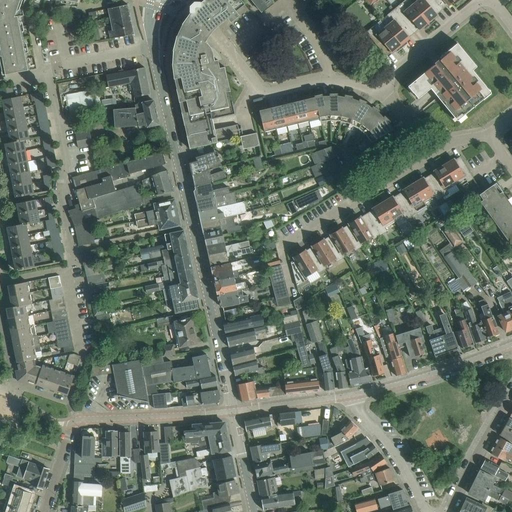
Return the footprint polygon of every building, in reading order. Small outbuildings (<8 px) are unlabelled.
[(29,70),(19,17),(24,16),(22,8),(25,0),(58,0),(78,4),(78,0),(0,0),(0,46),(6,74),(29,70)] [(230,91),(227,78),(224,68),(225,68),(225,67),(219,68),(218,60),(216,54),(213,51),(212,51),(211,49),(211,48),(210,45),(208,43),(206,42),(207,40),(208,38),(212,32),(213,30),(218,25),(228,18),(231,22),(233,20),(239,15),(236,11),(245,4),(241,0),(203,0),(200,2),(201,3),(199,4),(195,3),(193,5),(192,7),(191,11),(190,12),(182,24),(182,25),(177,36),(176,36),(173,51),(173,63),(172,64),(174,79),(177,89),(176,89),(179,102),(180,102),(182,112),(181,112),(184,125),(185,125),(187,135),(187,136),(190,149),(191,148),(190,148),(240,137),(240,136),(238,124),(215,129),(212,119),(234,114),(235,114),(232,101),(230,91)] [(273,2),(271,0),(254,0),(253,1),(261,12),(273,2)] [(442,10),(433,0),(418,0),(413,4),(430,25),(436,20),(434,18),(437,15),(437,14),(442,10)] [(433,0),(442,10),(448,5),(449,6),(452,3),(454,5),(460,0),(433,0)] [(430,25),(413,4),(407,10),(401,3),(394,9),(414,33),(419,29),(419,30),(423,27),(425,29),(430,25)] [(131,19),(128,4),(108,8),(110,18),(111,23),(131,19)] [(342,6),(337,9),(340,14),(345,10),(342,6)] [(414,33),(394,9),(387,15),(392,22),(385,27),(402,48),(408,43),(406,41),(410,38),(409,37),(414,33)] [(346,16),(341,21),(345,25),(350,21),(346,16)] [(134,34),(131,19),(111,23),(112,30),(109,30),(110,39),(134,34)] [(402,48),(385,27),(379,33),(373,26),(366,32),(386,56),(391,52),(392,53),(395,50),(397,52),(402,48)] [(491,93),(472,70),(477,67),(457,43),(440,57),(441,59),(440,60),(439,59),(434,63),(435,64),(434,65),(433,65),(408,86),(418,98),(430,88),(457,121),(491,93)] [(108,86),(131,82),(134,97),(150,94),(145,67),(123,71),(123,70),(119,71),(119,72),(106,75),(108,86)] [(13,92),(11,85),(0,87),(0,89),(1,94),(13,92)] [(90,110),(88,101),(87,91),(69,94),(72,114),(90,110)] [(14,97),(13,92),(1,94),(2,100),(14,97)] [(345,97),(344,97),(337,95),(337,93),(329,94),(329,96),(330,96),(331,120),(340,121),(345,97)] [(330,96),(329,96),(322,96),(322,94),(314,96),(314,97),(315,97),(320,118),(320,122),(331,120),(330,96)] [(359,101),(352,98),(352,96),(345,95),(344,97),(345,97),(340,121),(350,124),(359,101)] [(23,107),(21,96),(14,97),(2,100),(4,111),(23,107)] [(315,97),(314,97),(310,98),(310,97),(303,98),(303,100),(304,100),(309,121),(320,118),(315,97)] [(114,98),(100,100),(101,106),(115,104),(114,98)] [(304,100),(303,100),(299,101),(299,99),(292,101),(292,102),(293,102),(298,124),(309,121),(304,100)] [(372,108),(366,104),(367,102),(359,99),(359,101),(350,124),(358,128),(372,108)] [(159,124),(154,100),(135,104),(135,107),(113,108),(115,127),(137,125),(144,124),(145,127),(159,124)] [(293,102),(292,102),(288,103),(288,102),(281,104),(281,105),(282,105),(287,126),(298,124),(293,102)] [(282,105),(281,105),(277,106),(276,105),(270,106),(270,108),(271,108),(276,129),(287,126),(282,105)] [(383,117),(378,112),(380,110),(373,106),(372,108),(358,128),(366,135),(383,117)] [(25,118),(23,107),(4,111),(6,121),(25,118)] [(271,108),(270,108),(266,109),(265,107),(259,109),(264,132),(276,129),(271,108)] [(385,116),(383,117),(366,135),(372,143),(393,129),(389,123),(390,121),(385,116)] [(27,128),(25,118),(6,121),(8,132),(27,128)] [(29,139),(27,128),(8,132),(10,142),(24,140),(29,139)] [(92,145),(89,131),(75,134),(78,148),(92,145)] [(256,133),(240,136),(240,137),(242,143),(246,142),(247,148),(259,145),(256,133)] [(26,151),(24,140),(10,142),(5,143),(7,154),(26,151)] [(55,155),(53,145),(44,147),(46,157),(55,155)] [(336,156),(332,146),(317,151),(322,162),(330,159),(336,156)] [(355,147),(351,151),(356,158),(360,154),(355,147)] [(28,161),(26,151),(7,154),(9,165),(28,161)] [(213,163),(220,161),(217,151),(196,157),(197,160),(189,163),(192,174),(215,167),(213,163)] [(115,192),(110,175),(128,171),(129,174),(166,164),(163,152),(99,170),(102,182),(93,185),(85,187),(84,187),(88,199),(115,192)] [(474,178),(460,156),(454,160),(454,159),(449,162),(449,160),(443,164),(456,184),(465,179),(467,182),(474,178)] [(322,162),(317,164),(321,175),(334,169),(330,159),(322,162)] [(30,172),(28,161),(9,165),(11,175),(30,172)] [(456,184),(443,164),(438,167),(438,168),(434,171),(434,172),(429,175),(443,197),(449,194),(446,190),(456,184)] [(195,186),(211,181),(224,177),(222,171),(220,166),(215,167),(192,174),(192,175),(192,176),(191,178),(192,182),(194,183),(195,186)] [(102,182),(99,170),(90,172),(93,185),(102,182)] [(173,191),(168,170),(159,172),(141,180),(142,185),(152,182),(155,191),(156,194),(170,191),(173,191)] [(32,182),(30,172),(11,175),(13,186),(32,182)] [(93,185),(90,172),(72,177),(76,190),(84,187),(85,187),(93,185)] [(443,197),(429,175),(424,178),(423,178),(419,180),(418,179),(412,182),(425,203),(433,198),(438,207),(446,202),(443,197)] [(325,176),(316,180),(320,187),(328,184),(325,178),(325,176)] [(229,193),(227,187),(213,191),(211,181),(195,186),(195,189),(194,191),(196,201),(229,193)] [(34,193),(32,183),(32,182),(13,186),(15,197),(34,193)] [(427,207),(425,203),(412,182),(407,186),(408,187),(403,190),(404,191),(398,194),(412,216),(417,213),(418,214),(427,209),(426,207),(427,207)] [(511,205),(511,206),(503,193),(503,192),(496,182),(473,198),(511,252),(511,205)] [(90,222),(162,200),(171,198),(170,191),(156,194),(155,191),(141,195),(138,184),(115,192),(88,199),(84,187),(76,190),(81,207),(68,210),(74,226),(75,228),(90,222)] [(309,206),(320,201),(316,191),(295,201),(299,209),(308,205),(309,206)] [(235,192),(229,193),(196,201),(198,212),(227,205),(237,203),(235,192)] [(412,216),(398,194),(393,197),(392,196),(388,199),(387,198),(382,201),(394,222),(404,216),(406,220),(412,216)] [(37,210),(35,199),(16,203),(19,214),(37,210)] [(177,211),(176,209),(177,209),(176,201),(174,200),(174,199),(153,204),(155,210),(136,214),(136,217),(137,220),(177,211)] [(394,222),(382,201),(376,205),(377,206),(372,209),(373,209),(368,213),(381,235),(387,231),(385,227),(394,222)] [(241,207),(230,210),(228,210),(227,205),(198,212),(201,223),(237,215),(237,214),(242,213),(241,207)] [(460,213),(457,209),(449,214),(451,218),(460,213)] [(40,222),(37,210),(19,214),(21,224),(21,225),(26,224),(40,222)] [(180,222),(179,215),(178,215),(177,211),(137,220),(138,227),(159,223),(160,229),(180,225),(180,224),(180,222)] [(381,235),(368,213),(360,217),(360,216),(356,219),(354,216),(347,221),(349,224),(361,243),(372,237),(373,240),(381,235)] [(234,227),(232,218),(237,216),(237,215),(201,223),(203,234),(221,230),(226,229),(234,227)] [(454,222),(464,237),(469,234),(459,219),(454,222)] [(271,220),(264,224),(267,229),(274,225),(271,220)] [(92,230),(90,222),(75,228),(76,234),(92,230)] [(28,234),(26,224),(21,225),(21,224),(7,227),(9,238),(28,234)] [(361,243),(349,224),(342,228),(341,227),(338,230),(336,227),(328,232),(331,235),(342,254),(343,254),(353,248),(355,251),(363,246),(361,243)] [(451,224),(441,231),(454,248),(464,241),(451,224)] [(95,243),(92,230),(76,234),(79,246),(95,243)] [(141,254),(187,245),(184,230),(170,233),(165,234),(167,244),(140,250),(141,254)] [(223,241),(221,230),(203,234),(206,245),(223,241)] [(30,245),(28,234),(9,238),(11,249),(30,245)] [(342,254),(331,235),(324,239),(323,239),(319,241),(318,238),(310,243),(312,246),(324,266),(325,265),(335,259),(337,262),(345,257),(343,254),(342,254)] [(408,237),(403,240),(408,247),(413,244),(408,237)] [(208,257),(250,247),(249,241),(225,246),(223,241),(206,245),(208,257)] [(402,242),(396,246),(400,252),(406,249),(402,242)] [(477,282),(449,243),(438,251),(458,277),(456,279),(464,290),(477,282)] [(32,256),(30,245),(11,249),(13,259),(32,256)] [(164,260),(189,254),(187,245),(141,254),(143,265),(164,260)] [(326,268),(325,265),(324,266),(312,246),(305,251),(305,250),(301,252),(299,250),(292,254),(295,259),(290,262),(297,286),(308,279),(306,277),(316,270),(318,273),(326,268)] [(227,258),(240,255),(252,253),(250,247),(208,257),(211,267),(228,263),(227,258)] [(99,263),(96,249),(81,252),(83,266),(99,263)] [(192,268),(189,254),(164,260),(143,265),(144,271),(157,268),(157,267),(161,266),(163,274),(169,273),(178,271),(192,268)] [(34,266),(32,257),(32,256),(13,259),(16,270),(34,266)] [(116,259),(103,262),(105,271),(118,268),(116,259)] [(238,275),(237,269),(241,269),(239,261),(228,263),(211,267),(214,281),(238,275)] [(284,277),(281,266),(281,265),(280,265),(270,268),(268,268),(271,281),(284,277)] [(496,276),(500,273),(496,266),(492,269),(496,276)] [(195,280),(192,268),(178,271),(169,273),(169,276),(161,278),(162,283),(154,285),(155,291),(162,289),(168,288),(167,284),(177,282),(177,283),(180,282),(180,283),(195,280)] [(61,285),(59,275),(48,278),(50,288),(61,285)] [(245,285),(244,282),(240,283),(238,275),(214,281),(217,294),(218,294),(245,287),(245,285)] [(288,294),(284,277),(271,281),(275,298),(288,294)] [(165,299),(180,296),(197,293),(195,280),(180,283),(180,282),(177,283),(177,282),(167,284),(168,288),(162,289),(164,299),(165,299)] [(511,303),(507,293),(500,281),(495,284),(502,296),(511,317),(511,303)] [(29,292),(27,282),(8,286),(10,296),(29,292)] [(108,282),(105,282),(88,285),(90,294),(110,290),(108,282)] [(63,296),(61,285),(50,288),(52,298),(63,296)] [(248,301),(246,295),(242,296),(241,289),(246,288),(245,287),(218,294),(219,295),(217,296),(218,300),(220,302),(221,307),(231,305),(248,301)] [(31,302),(29,292),(10,296),(11,305),(9,305),(9,307),(31,302)] [(325,292),(318,295),(320,302),(328,300),(325,292)] [(199,308),(197,298),(198,298),(197,293),(180,296),(165,299),(165,300),(166,305),(173,304),(175,313),(190,310),(199,308)] [(291,303),(288,294),(275,298),(276,299),(277,305),(278,307),(291,303)] [(66,307),(63,296),(52,298),(52,299),(49,300),(51,310),(66,307)] [(300,304),(308,298),(304,301),(301,296),(293,301),(295,307),(300,304)] [(511,328),(511,317),(502,296),(497,298),(504,313),(498,316),(505,332),(511,328)] [(499,334),(492,316),(488,305),(484,299),(479,301),(481,306),(484,313),(479,315),(484,328),(487,338),(489,337),(488,336),(494,334),(495,335),(499,334)] [(97,301),(92,302),(95,316),(107,313),(106,307),(99,308),(97,301)] [(28,314),(26,308),(32,307),(31,302),(9,307),(6,308),(8,318),(28,314)] [(353,305),(346,308),(351,320),(357,317),(353,305)] [(68,318),(66,307),(51,310),(53,320),(68,318)] [(239,315),(237,308),(223,312),(225,318),(239,315)] [(325,347),(317,321),(314,312),(313,310),(313,308),(312,308),(302,311),(312,343),(317,342),(320,349),(325,347)] [(386,310),(390,324),(397,321),(393,308),(386,310)] [(427,320),(421,309),(415,312),(421,323),(427,320)] [(486,339),(482,330),(480,323),(476,324),(471,309),(464,311),(476,343),(486,339)] [(321,310),(314,312),(317,321),(324,318),(321,310)] [(111,321),(109,313),(96,316),(98,324),(111,321)] [(473,344),(468,328),(467,328),(462,313),(456,315),(461,330),(456,331),(462,348),(473,344)] [(30,325),(28,314),(8,318),(10,328),(30,325)] [(291,334),(291,335),(302,332),(298,314),(291,316),(283,318),(287,335),(291,334)] [(171,315),(156,318),(158,326),(168,324),(167,320),(172,319),(171,315)] [(263,325),(261,315),(233,321),(223,323),(225,333),(235,330),(263,325)] [(452,350),(457,348),(446,315),(440,317),(444,328),(438,329),(441,337),(447,353),(453,351),(452,350)] [(195,333),(191,317),(173,322),(176,337),(195,333)] [(70,328),(69,323),(68,318),(53,320),(55,331),(70,328)] [(35,324),(30,325),(10,328),(12,339),(37,334),(35,324)] [(447,353),(441,337),(438,329),(433,331),(431,325),(426,327),(436,355),(441,354),(441,355),(447,353)] [(257,340),(256,334),(267,332),(266,326),(236,333),(226,335),(229,347),(238,345),(257,340)] [(72,339),(70,328),(55,331),(57,341),(72,339)] [(424,353),(420,342),(423,341),(419,328),(396,335),(399,348),(407,345),(411,357),(417,355),(417,357),(420,358),(421,357),(423,355),(423,353),(424,353)] [(367,355),(373,375),(384,372),(378,352),(375,353),(369,334),(363,336),(361,329),(355,331),(360,342),(361,341),(365,355),(367,355)] [(306,346),(302,332),(291,335),(293,342),(295,341),(297,348),(306,346)] [(197,343),(195,333),(176,337),(179,347),(197,343)] [(380,338),(386,357),(390,356),(395,375),(407,372),(404,363),(397,340),(396,341),(393,333),(383,336),(384,337),(380,338)] [(40,345),(39,340),(38,334),(37,334),(12,339),(14,350),(40,345)] [(74,351),(73,346),(72,339),(57,341),(58,348),(63,347),(64,352),(74,351)] [(175,354),(174,344),(162,346),(164,356),(175,354)] [(364,368),(361,357),(358,357),(356,352),(357,351),(354,344),(348,346),(348,347),(353,358),(355,358),(361,384),(371,382),(369,372),(368,367),(364,368)] [(36,357),(35,351),(41,350),(40,345),(14,350),(17,361),(33,358),(36,357)] [(312,367),(306,346),(297,348),(303,369),(312,367)] [(346,373),(339,356),(341,355),(337,346),(330,349),(334,358),(332,359),(337,373),(335,373),(336,378),(338,388),(348,387),(346,377),(346,373)] [(361,384),(355,358),(353,358),(348,347),(345,348),(349,359),(345,359),(348,376),(351,386),(361,384)] [(240,351),(230,353),(232,365),(248,361),(255,359),(254,356),(253,348),(240,351)] [(206,354),(191,357),(193,365),(196,378),(197,378),(211,375),(206,354)] [(333,379),(332,372),(331,372),(326,354),(318,357),(323,373),(321,373),(322,380),(324,390),(334,389),(333,379)] [(17,381),(34,365),(33,358),(17,361),(18,369),(15,370),(17,381)] [(171,360),(141,365),(145,386),(155,384),(174,382),(172,368),(171,360)] [(248,361),(232,365),(235,375),(245,373),(250,372),(251,374),(264,371),(263,367),(258,368),(257,360),(248,363),(248,361)] [(93,366),(91,376),(114,373),(118,395),(148,402),(149,402),(147,395),(145,386),(141,365),(140,361),(112,365),(101,366),(93,366)] [(36,384),(41,368),(34,365),(17,381),(28,384),(29,381),(36,384)] [(46,387),(52,368),(42,365),(41,368),(36,384),(46,387)] [(193,365),(172,368),(174,382),(185,380),(196,378),(193,365)] [(56,391),(63,372),(52,368),(46,387),(56,391)] [(284,372),(285,386),(286,394),(320,390),(317,368),(284,372)] [(68,395),(74,376),(63,372),(56,391),(68,395)] [(196,378),(185,380),(187,388),(201,385),(202,389),(207,388),(217,386),(215,375),(211,375),(197,378),(196,378)] [(269,396),(268,388),(255,390),(254,381),(247,382),(237,384),(240,401),(257,398),(269,396)] [(155,384),(145,386),(147,394),(147,395),(152,394),(157,394),(155,384)] [(286,394),(285,386),(268,388),(269,396),(286,394)] [(217,401),(219,398),(218,390),(208,392),(186,395),(186,398),(182,399),(183,406),(217,401)] [(157,394),(152,394),(154,408),(167,408),(165,393),(157,394)] [(302,422),(300,411),(279,413),(281,425),(296,423),(302,422)] [(271,426),(270,418),(271,417),(272,417),(271,415),(268,415),(244,420),(247,431),(251,430),(251,432),(252,432),(252,430),(271,426)] [(352,435),(359,428),(350,420),(340,430),(341,432),(331,437),(335,446),(349,439),(352,435)] [(209,444),(228,440),(225,423),(223,422),(214,423),(215,434),(185,436),(185,443),(193,442),(194,444),(198,444),(199,446),(209,444)] [(215,434),(214,423),(193,425),(193,430),(185,431),(185,436),(215,434)] [(172,426),(164,427),(166,443),(168,442),(173,441),(172,426)] [(511,431),(504,427),(499,435),(508,440),(511,442),(511,431)] [(120,456),(120,447),(120,432),(117,432),(117,430),(105,431),(105,437),(101,437),(102,456),(120,456)] [(159,451),(158,440),(157,431),(144,432),(146,452),(159,451)] [(130,473),(130,442),(130,432),(120,432),(120,447),(120,456),(122,456),(122,473),(130,473)] [(101,464),(101,458),(93,458),(94,437),(92,436),(90,436),(83,436),(82,451),(80,451),(79,457),(74,457),(74,464),(97,465),(97,464),(101,464)] [(498,437),(493,445),(511,454),(511,443),(498,436),(498,437)] [(230,450),(228,440),(209,444),(210,449),(196,452),(197,457),(230,450)] [(267,459),(267,458),(269,457),(268,453),(282,451),(280,442),(264,445),(264,444),(260,445),(250,447),(253,462),(267,459)] [(378,451),(372,443),(362,451),(351,456),(353,461),(358,459),(359,461),(367,457),(368,459),(371,457),(378,451)] [(511,454),(493,445),(489,452),(505,461),(506,458),(511,461),(511,454)] [(140,448),(133,449),(135,463),(141,462),(142,462),(141,456),(140,448)] [(324,450),(310,452),(289,456),(291,469),(326,463),(324,450)] [(378,468),(386,463),(381,454),(372,459),(367,463),(357,467),(358,467),(351,469),(353,475),(360,472),(365,470),(367,474),(371,472),(372,471),(373,472),(378,468)] [(148,455),(141,456),(142,462),(141,462),(143,479),(151,478),(148,455)] [(222,457),(213,459),(215,469),(234,466),(233,464),(231,455),(222,457)] [(194,457),(176,461),(179,478),(187,476),(185,469),(192,468),(196,489),(207,487),(206,478),(205,478),(205,476),(202,476),(201,472),(200,468),(198,461),(194,457)] [(508,475),(497,469),(499,466),(486,459),(481,468),(490,473),(505,481),(508,475)] [(42,488),(49,469),(22,460),(16,476),(32,481),(31,484),(42,488)] [(288,471),(287,464),(271,467),(270,461),(264,462),(254,464),(257,477),(267,475),(267,476),(288,471)] [(331,463),(325,466),(326,468),(326,478),(330,477),(332,476),(335,475),(331,463)] [(94,495),(103,495),(103,485),(86,484),(86,482),(83,482),(84,475),(94,475),(97,465),(74,464),(72,504),(89,505),(94,505),(94,495)] [(105,475),(106,464),(101,464),(97,464),(97,465),(94,475),(95,475),(95,474),(105,475)] [(234,466),(215,469),(217,480),(220,479),(236,476),(234,466)] [(394,480),(390,470),(389,467),(372,474),(374,479),(378,478),(380,485),(384,483),(394,480)] [(172,480),(170,485),(173,498),(190,491),(190,490),(196,489),(192,468),(185,469),(187,476),(179,478),(172,480)] [(326,478),(326,468),(315,469),(315,479),(325,478),(326,478)] [(504,491),(501,490),(492,485),(495,478),(489,475),(480,470),(474,482),(509,500),(511,501),(511,491),(505,488),(504,491)] [(362,477),(360,478),(361,484),(369,481),(367,475),(362,477)] [(334,485),(332,476),(330,477),(326,478),(325,478),(324,488),(334,485)] [(14,488),(16,482),(4,477),(2,483),(14,488)] [(277,493),(274,478),(267,479),(267,478),(257,480),(260,497),(268,495),(277,493)] [(227,495),(239,492),(237,484),(235,484),(234,480),(217,483),(218,491),(214,492),(213,493),(214,497),(208,498),(209,500),(205,501),(202,504),(204,510),(212,508),(212,507),(220,505),(229,503),(227,495)] [(509,500),(474,482),(468,493),(477,497),(484,501),(487,495),(507,505),(509,500)] [(335,487),(337,501),(344,499),(341,486),(335,487)] [(27,506),(32,493),(17,488),(12,501),(27,506)] [(410,504),(402,489),(393,492),(388,494),(388,495),(377,499),(380,508),(380,507),(384,506),(391,504),(393,509),(399,507),(409,504),(410,504)] [(129,511),(146,506),(144,492),(122,500),(124,511),(129,511)] [(294,504),(292,492),(277,493),(268,495),(268,496),(261,498),(263,510),(294,504)] [(336,508),(335,498),(332,499),(322,500),(323,509),(336,508)] [(364,511),(377,509),(374,498),(354,504),(356,511),(364,511)] [(484,511),(486,507),(466,498),(461,510),(465,511),(484,511)] [(25,511),(27,506),(12,501),(6,499),(3,509),(9,511),(8,511),(25,511)] [(171,511),(170,502),(163,503),(155,504),(156,511),(171,511)] [(231,511),(229,503),(220,505),(212,507),(212,508),(204,510),(199,511),(198,511),(231,511)]
